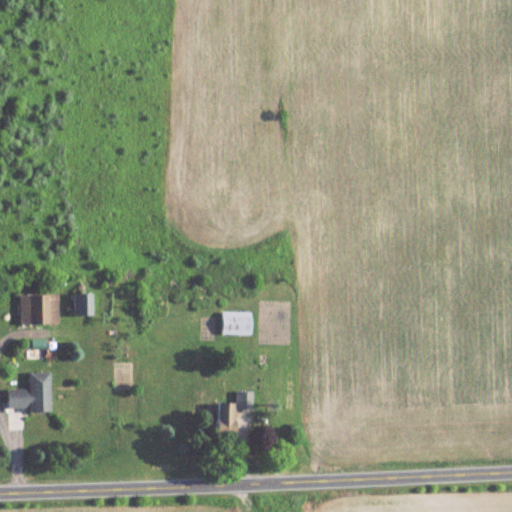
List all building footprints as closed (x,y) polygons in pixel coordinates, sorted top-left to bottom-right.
[(85,313),(85,292),(67,292),(67,313),(85,313)] [(52,293),(13,293),(13,323),(52,323),(52,293)] [(244,334),(244,310),(214,310),(214,334),(244,334)] [(45,371),(23,371),(23,388),(1,387),(1,408),(45,409),(45,371)] [(246,408),(246,390),(229,390),(229,408),(246,408)] [(225,400),(206,400),(206,431),(225,431),(225,400)]
